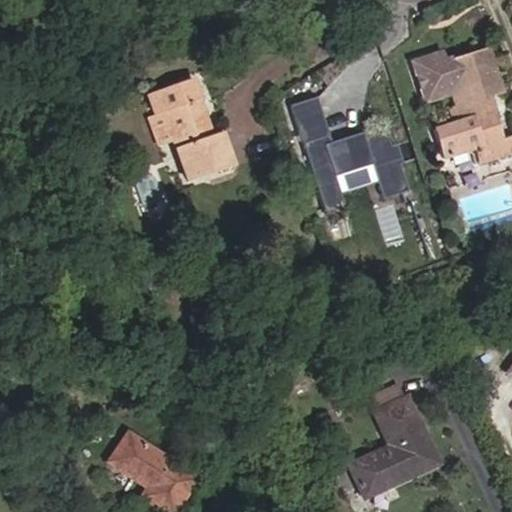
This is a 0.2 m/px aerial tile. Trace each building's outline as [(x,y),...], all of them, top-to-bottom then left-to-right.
[(422,54),(395,63),(407,101),(433,93),(442,122),(416,130),(425,159),(454,150),(459,164),(501,151),(496,135),(484,139),(471,97),(483,93),(469,48),(425,62),(422,54)] [(134,92),(141,115),(148,112),(159,143),(173,186),(217,170),(206,132),(195,135),(177,78),(134,92)] [(305,106),(280,113),(308,213),(327,207),(319,179),(356,169),(365,204),(390,197),(383,170),(386,169),(381,150),(372,153),(368,137),(349,142),(348,137),(316,146),(305,106)] [(148,112),(141,115),(133,118),(144,149),(159,143),(148,112)] [(378,403),(386,418),(409,406),(403,391),(378,403)] [(226,423),(213,402),(199,410),(213,431),(226,423)] [(390,440),(351,460),(375,508),(448,470),(416,403),(409,406),(386,418),(381,421),(390,440)] [(115,437),(96,463),(136,495),(128,507),(135,511),(162,511),(181,487),(115,437)]
